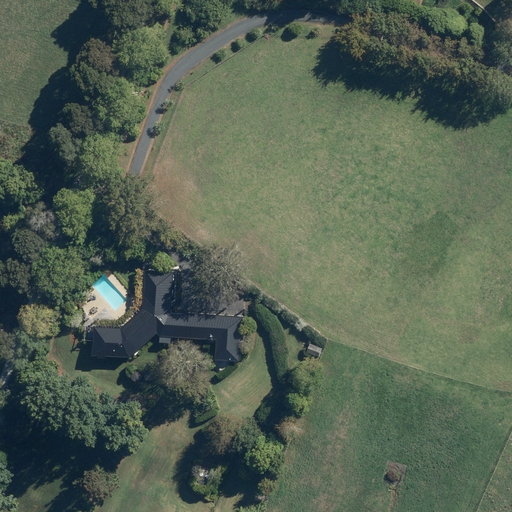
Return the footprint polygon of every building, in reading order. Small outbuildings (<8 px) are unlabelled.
[(219,339),(217,359),(242,360),(244,315),(187,312),(187,309),(173,308),(175,272),(147,270),(145,308),(123,328),(142,348),(159,333),(162,336),(219,339)] [(473,300),(498,310),(506,290),(481,280),(473,300)] [(94,309),(89,314),(93,318),(98,313),(94,309)] [(511,330),(504,326),(494,346),(511,355),(511,330)] [(308,351),(320,356),(324,347),(312,342),(308,351)]
